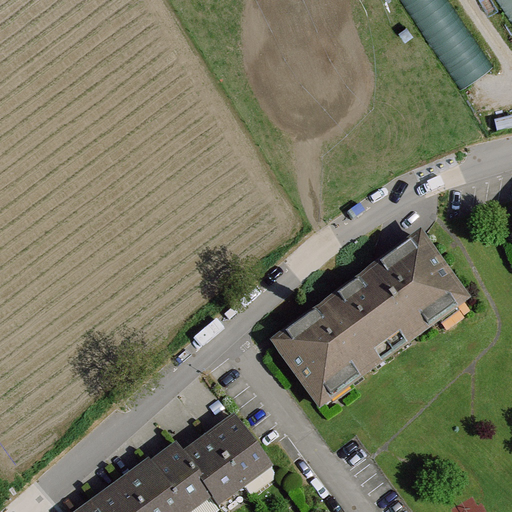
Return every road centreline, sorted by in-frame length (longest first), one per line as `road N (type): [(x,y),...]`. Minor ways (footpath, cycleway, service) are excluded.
road 1 (residential): [(511,155),(399,200),(324,251),(229,334)]
road 2 (residential): [(229,334),(40,511)]
road 3 (residential): [(362,511),(229,334)]
